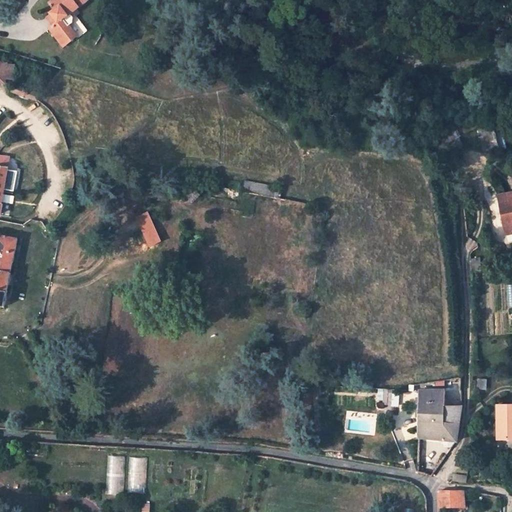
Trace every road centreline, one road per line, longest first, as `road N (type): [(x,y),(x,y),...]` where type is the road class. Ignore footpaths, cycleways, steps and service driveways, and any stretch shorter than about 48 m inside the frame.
road 1 (residential): [(0,434),(406,470),(430,486),(432,511)]
road 2 (track): [(430,486),(457,454),(466,419),(464,248),(455,201)]
